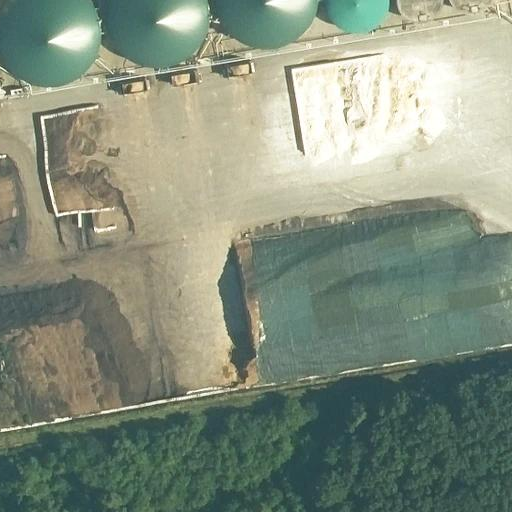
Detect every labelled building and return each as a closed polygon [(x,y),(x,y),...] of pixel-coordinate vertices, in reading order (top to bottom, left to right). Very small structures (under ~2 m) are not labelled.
[(3,45),(11,60),(23,72),(39,79),(56,81),(73,78),(88,69),(100,55),(106,38),(106,20),(101,3),(98,0),(8,0),(3,12),(0,29),(3,45)] [(113,26),(121,41),(133,53),(149,60),(166,62),(182,59),(198,50),(210,36),(216,19),(216,1),(215,0),(111,0),(110,10),(113,26)] [(219,0),(221,8),(229,23),(241,35),(257,42),(274,44),(290,40),(306,31),(318,17),(324,0),(323,0),(219,0)] [(331,0),(332,6),(338,16),(346,23),(356,28),(367,28),(378,25),(386,19),(392,11),(395,1),(395,0),(331,0)] [(408,10),(415,15),(422,17),(431,17),(438,14),(444,8),(448,1),(448,0),(403,0),(404,3),(408,10)] [(459,0),(461,2),(467,7),(475,9),(483,9),(491,6),(497,1),(497,0),(459,0)]
